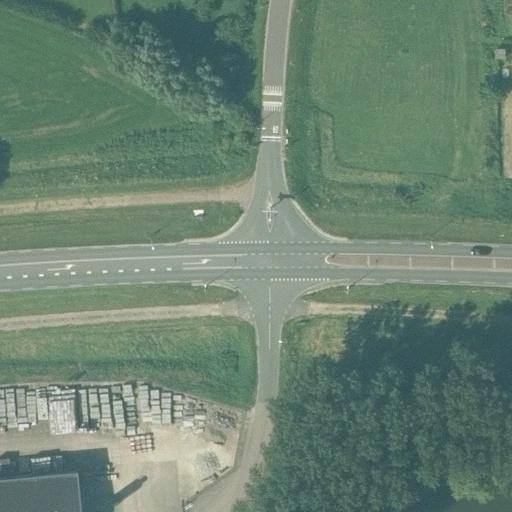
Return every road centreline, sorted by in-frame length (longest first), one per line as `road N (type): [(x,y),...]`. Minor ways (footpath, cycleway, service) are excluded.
road 1 (track): [(271,197),(0,211)]
road 2 (primary): [(270,249),(0,261)]
road 3 (track): [(269,312),(0,327)]
road 4 (primary): [(0,286),(268,274)]
road 5 (tertiary): [(270,249),(282,0)]
road 6 (primary): [(268,274),(511,280)]
road 7 (track): [(269,312),(511,329)]
road 8 (primary): [(511,255),(270,249)]
road 9 (unclassified): [(245,511),(259,471),(268,385),(268,274)]
